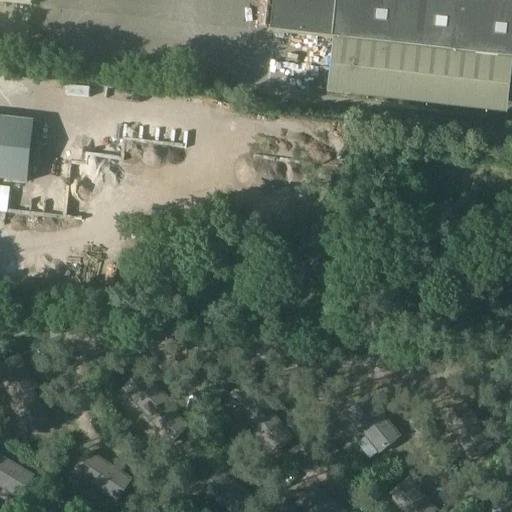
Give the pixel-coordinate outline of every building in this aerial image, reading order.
[(511,0),(0,0),(0,3),(29,6),(30,0),(274,0),(271,33),(333,40),(327,95),(507,115),(511,65),(511,0)] [(0,379),(12,401),(31,391),(35,389),(17,358),(0,367),(0,379)] [(139,371),(121,389),(146,413),(147,413),(159,401),(161,403),(166,398),(139,371)] [(250,379),(231,393),(252,421),(253,422),(266,411),(268,413),(273,409),(250,379)] [(31,391),(12,401),(8,403),(25,434),(48,422),(31,391)] [(366,397),(347,412),(379,452),(398,437),(366,397)] [(147,413),(146,413),(141,417),(170,445),(187,428),(161,403),(159,401),(147,413)] [(464,402),(442,416),(470,460),(492,445),(464,402)] [(252,421),(248,424),(271,455),(289,441),(268,413),(266,411),(253,422),(252,421)] [(129,481),(88,453),(73,475),(115,502),(129,481)] [(0,456),(0,487),(19,499),(33,476),(0,456)] [(217,471),(202,491),(228,511),(238,511),(251,497),(217,471)] [(406,479),(388,495),(402,511),(433,511),(435,511),(406,479)] [(314,484),(296,504),(305,511),(343,511),(345,511),(314,484)] [(511,511),(511,502),(502,494),(488,511),(511,511)]
